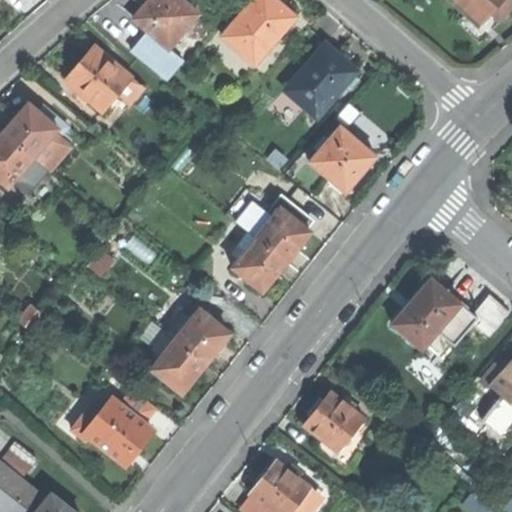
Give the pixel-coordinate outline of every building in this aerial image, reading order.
[(150,32),(169,49),(199,14),(190,7),(182,0),(149,0),(134,19),(150,32)] [(275,0),(254,0),(254,1),(222,37),(254,64),(295,17),(279,3),(275,0)] [(499,22),(502,19),(511,7),(511,0),(448,0),(465,14),(479,27),(491,14),(499,22)] [(499,22),(491,14),(479,27),(465,14),(457,23),(480,43),(486,36),(499,22)] [(326,43),(342,57),(348,51),(335,40),(325,30),(318,38),(309,48),(316,54),(326,43)] [(132,52),(167,82),(184,62),(169,49),(150,32),(132,52)] [(358,71),(342,57),(326,43),(316,54),(285,89),(317,117),(337,95),(353,76),(358,71)] [(81,61),(65,80),(103,112),(118,94),(129,104),(144,87),(94,46),(81,61)] [(358,80),(353,76),(337,95),(341,99),(358,80)] [(33,157),(55,132),(58,129),(41,114),(29,104),(16,119),(4,133),(33,157)] [(55,132),(60,136),(68,127),(46,108),(41,114),(58,129),(55,132)] [(329,139),(339,128),(334,123),(324,135),(329,139)] [(340,127),(339,128),(329,139),(310,162),(329,178),(345,191),(375,157),(353,138),(340,127)] [(60,136),(55,132),(33,157),(49,171),(71,146),(60,136)] [(12,182),(33,157),(4,133),(0,137),(0,178),(8,186),(12,182)] [(286,157),(275,149),(266,161),(277,169),(286,157)] [(49,171),(33,157),(12,182),(29,196),(50,172),(49,171)] [(247,190),(227,214),(239,224),(255,205),(259,199),(247,190)] [(282,195),(268,212),(273,216),(280,207),(307,229),(314,220),(282,195)] [(264,212),(255,205),(239,224),(248,231),(264,212)] [(273,216),(256,237),(286,261),(299,246),(310,232),(307,229),(280,207),(273,216)] [(248,231),(256,237),(273,216),(268,212),(265,209),(264,212),(248,231)] [(238,259),(256,237),(248,231),(231,253),(238,259)] [(286,261),(256,237),(238,259),(232,267),(262,291),(275,276),(286,261)] [(89,266),(100,275),(113,260),(101,250),(89,266)] [(404,311),(393,323),(422,348),(426,343),(443,358),(474,322),(476,319),(471,314),(432,279),(411,302),(408,306),(404,311)] [(476,319),(474,322),(476,324),(488,334),(508,311),(493,298),(492,299),(488,295),(471,314),(476,319)] [(41,312),(31,303),(16,320),(27,329),(41,312)] [(187,326),(176,340),(206,363),(218,348),(229,333),(200,310),(187,326)] [(168,333),(176,340),(187,326),(179,319),(168,333)] [(165,354),(176,340),(168,333),(157,347),(165,354)] [(206,363),(176,340),(165,354),(152,369),(182,393),(198,373),(201,369),(206,363)] [(511,360),(510,363),(501,355),(481,378),(503,397),(511,404),(511,360)] [(130,386),(117,402),(126,409),(134,399),(147,410),(139,420),(145,424),(158,408),(130,386)] [(338,451),(354,432),(365,419),(355,411),(347,405),(330,391),(319,405),(304,424),(321,438),(338,451)] [(501,434),(511,421),(511,404),(503,397),(484,420),(501,434)] [(90,437),(125,465),(126,464),(139,447),(153,430),(145,424),(139,420),(147,410),(134,399),(126,409),(117,402),(113,398),(95,420),(86,412),(72,430),(87,442),(90,437)] [(351,400),(347,405),(355,411),(359,406),(351,400)] [(363,440),(354,432),(338,451),(351,461),(363,440)] [(0,460),(13,445),(0,435),(0,460)] [(338,451),(321,438),(313,448),(344,473),(351,461),(338,451)] [(13,445),(0,460),(0,463),(19,479),(36,457),(16,441),(13,445)] [(273,511),(290,511),(307,492),(310,487),(276,460),(264,475),(250,493),(273,511)] [(0,463),(0,510),(2,511),(36,511),(46,500),(19,479),(0,463)] [(307,492),(290,511),(310,511),(319,501),(307,492)] [(492,511),(472,493),(461,505),(469,511),(492,511)] [(46,500),(36,511),(72,511),(50,494),(46,500)] [(511,511),(511,497),(503,508),(508,511),(511,511)]
